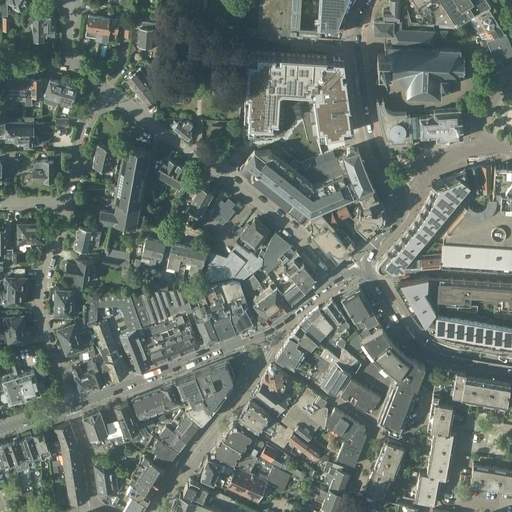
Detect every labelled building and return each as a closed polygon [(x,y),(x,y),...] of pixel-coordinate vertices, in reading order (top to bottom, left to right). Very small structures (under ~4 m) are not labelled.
[(7,0),(21,8),(26,0),(7,0)] [(259,0),(258,27),(262,27),(336,32),(341,32),(341,33),(343,20),(345,14),(349,5),(350,2),(351,0),(259,0)] [(383,17),(384,17),(384,21),(392,21),(392,29),(401,29),(401,21),(399,21),(399,17),(399,0),(389,0),(390,9),(383,9),(383,17)] [(430,8),(424,0),(411,0),(415,4),(418,9),(417,9),(422,16),(422,22),(426,23),(433,23),(434,23),(436,24),(437,17),(430,8)] [(424,0),(430,8),(437,17),(436,24),(456,25),(456,21),(451,14),(448,16),(437,0),(424,0)] [(461,16),(461,17),(465,15),(474,9),(488,0),(487,0),(488,0),(443,0),(455,19),(461,16)] [(475,11),(474,9),(465,15),(461,17),(463,21),(469,19),(475,30),(471,32),(471,33),(481,34),(479,30),(493,21),(493,22),(501,17),(491,1),(485,4),(475,11)] [(95,38),(99,38),(101,25),(105,25),(106,23),(108,23),(109,17),(111,4),(108,4),(106,17),(94,15),(94,13),(93,13),(92,15),(89,14),(85,35),(95,37),(95,38)] [(34,15),(34,38),(43,38),(43,35),(54,35),(54,25),(53,25),(53,14),(52,14),(52,8),(43,8),(43,14),(42,14),(42,15),(34,15)] [(119,19),(109,17),(108,23),(106,23),(105,25),(101,25),(99,38),(108,40),(108,39),(116,40),(119,19)] [(501,18),(501,17),(493,22),(493,21),(479,30),(481,34),(482,34),(483,33),(483,32),(486,30),(488,34),(507,26),(506,26),(506,25),(501,18)] [(132,37),(132,27),(133,19),(129,18),(128,22),(125,22),(124,36),(132,37)] [(161,22),(159,22),(139,19),(133,19),(132,27),(139,27),(137,44),(147,45),(160,45),(161,22)] [(392,29),(392,21),(384,21),(374,20),(373,34),(392,35),(392,29)] [(483,33),(488,48),(511,39),(511,38),(507,27),(507,26),(488,34),(486,30),(483,32),(483,33)] [(432,97),(440,98),(441,88),(444,86),(449,86),(450,78),(459,78),(459,71),(464,71),(464,68),(465,59),(464,59),(464,55),(460,55),(460,49),(434,47),(434,46),(434,37),(440,37),(440,38),(447,39),(448,31),(441,31),(441,32),(435,32),(435,31),(401,29),(392,29),(392,35),(392,44),(391,44),(391,45),(385,45),(384,53),(391,53),(390,67),(389,75),(396,75),(406,86),(406,96),(414,96),(414,98),(415,98),(415,96),(431,97),(431,99),(432,99),(432,97)] [(501,55),(511,50),(511,39),(488,48),(492,47),(495,57),(501,55)] [(384,53),(377,52),(377,66),(390,67),(391,53),(384,53)] [(246,92),(246,93),(249,93),(248,113),(250,113),(250,123),(264,123),(271,124),(271,119),(278,120),(279,94),(279,91),(282,89),(296,90),(310,91),(313,94),(313,96),(318,127),(322,126),(325,126),(326,133),(344,130),(344,126),(351,125),(348,105),(350,105),(345,74),(342,74),(341,68),(345,68),(343,58),(333,57),(332,60),(327,60),(327,57),(306,55),(300,55),(298,55),(294,55),(280,54),(280,58),(273,58),(273,55),(258,54),(257,61),(248,60),(246,92)] [(146,74),(145,74),(140,68),(137,71),(133,74),(131,72),(124,77),(126,80),(127,80),(137,92),(147,84),(147,83),(152,79),(151,73),(147,76),(146,74)] [(15,100),(25,101),(26,94),(28,94),(28,77),(28,76),(15,76),(15,72),(7,72),(7,76),(6,76),(6,104),(15,104),(15,100)] [(28,77),(28,94),(26,94),(25,101),(26,101),(26,102),(31,102),(31,100),(39,101),(40,94),(41,94),(41,77),(38,74),(34,74),(31,77),(28,76),(28,77)] [(50,77),(47,88),(44,95),(45,98),(44,102),(51,104),(52,102),(58,104),(64,82),(63,82),(55,79),(50,77)] [(64,82),(58,104),(70,107),(71,102),(74,93),(79,95),(81,88),(76,86),(77,86),(75,85),(75,86),(74,85),(74,83),(70,82),(69,84),(67,83),(64,82)] [(141,102),(146,108),(155,101),(155,95),(155,94),(156,94),(154,92),(156,91),(154,89),(152,90),(147,84),(137,92),(139,95),(137,96),(136,98),(139,100),(140,101),(141,99),(142,101),(141,102)] [(460,108),(433,110),(434,114),(419,115),(420,123),(418,123),(417,113),(411,113),(412,124),(411,124),(410,114),(408,115),(406,115),(406,113),(406,112),(397,112),(395,112),(394,112),(393,112),(392,112),(390,111),(389,111),(389,110),(387,109),(386,108),(386,107),(385,106),(384,105),(384,104),(384,103),(383,102),(383,98),(382,98),(382,97),(377,97),(378,99),(377,99),(377,101),(377,105),(378,109),(378,113),(379,115),(379,119),(380,123),(381,127),(383,131),(384,135),(385,139),(386,141),(387,140),(389,140),(389,142),(389,143),(408,142),(408,140),(408,138),(410,138),(410,139),(412,138),(411,129),(413,129),(413,134),(419,134),(418,129),(420,129),(421,136),(436,135),(436,139),(446,139),(447,139),(451,138),(451,139),(453,138),(462,137),(462,133),(468,133),(470,133),(471,133),(471,128),(470,128),(470,129),(467,129),(465,129),(464,115),(466,115),(469,115),(470,115),(469,111),(466,111),(460,111),(460,108)] [(187,139),(192,129),(193,130),(194,124),(188,120),(186,122),(184,121),(183,122),(179,120),(176,119),(174,120),(170,125),(173,127),(173,128),(178,132),(181,134),(187,139)] [(5,122),(5,134),(5,141),(15,141),(15,140),(24,140),(24,145),(34,145),(34,143),(37,143),(37,136),(34,136),(34,122),(5,122)] [(212,125),(211,134),(231,135),(232,126),(212,125)] [(201,143),(224,161),(224,160),(232,151),(232,140),(201,139),(201,143)] [(116,169),(120,147),(115,146),(115,145),(98,141),(97,144),(95,145),(95,148),(96,150),(92,165),(110,168),(116,169)] [(110,183),(108,190),(115,191),(114,191),(115,191),(114,199),(116,200),(139,204),(141,204),(142,197),(143,196),(142,196),(143,189),(144,189),(143,189),(145,182),(145,181),(146,174),(146,175),(146,174),(147,174),(146,174),(147,167),(148,167),(148,166),(147,166),(149,160),(150,159),(149,159),(150,152),(151,152),(151,151),(150,151),(149,150),(149,151),(144,150),(144,149),(145,148),(144,148),(141,147),(133,146),(130,146),(130,145),(129,145),(129,146),(130,146),(129,147),(125,147),(125,146),(124,146),(123,147),(123,148),(122,154),(121,153),(121,154),(122,154),(121,161),(120,161),(120,162),(121,162),(119,169),(118,169),(119,170),(118,176),(117,176),(118,177),(117,183),(116,183),(116,184),(110,183)] [(255,149),(239,171),(247,178),(247,179),(248,180),(286,209),(287,210),(296,217),(301,221),(302,222),(305,217),(307,215),(310,217),(324,209),(323,205),(359,190),(359,191),(371,185),(372,184),(372,183),(371,183),(368,176),(368,175),(368,174),(367,175),(364,167),(364,166),(361,158),(361,157),(360,157),(358,149),(358,148),(357,148),(354,149),(353,148),(352,147),(351,147),(350,147),(349,147),(348,148),(347,149),(347,151),(344,152),(343,153),(340,154),(337,155),(336,155),(326,159),(316,163),(306,167),(306,169),(307,170),(304,174),(303,173),(300,171),(296,168),(292,164),(288,161),(288,162),(279,155),(278,154),(271,149),(270,149),(256,150),(255,149)] [(6,151),(6,174),(18,174),(18,160),(18,151),(6,151)] [(161,178),(168,182),(177,164),(175,163),(175,162),(173,161),(172,161),(169,159),(167,163),(163,161),(158,170),(154,168),(151,188),(154,190),(161,178)] [(33,171),(29,171),(29,177),(33,177),(33,179),(44,179),(44,180),(45,180),(44,184),(53,184),(53,180),(53,161),(33,161),(33,171)] [(184,187),(183,186),(186,180),(185,180),(188,174),(184,172),(186,168),(183,167),(183,166),(181,165),(180,165),(177,164),(168,182),(175,186),(178,188),(174,194),(178,196),(184,187)] [(465,318),(464,341),(464,342),(463,343),(463,344),(462,345),(461,346),(460,346),(459,347),(458,347),(459,347),(476,350),(495,353),(504,355),(506,355),(505,354),(504,354),(504,353),(503,352),(503,351),(503,350),(503,349),(504,325),(511,326),(511,167),(481,165),(457,167),(447,171),(441,264),(440,280),(423,279),(426,285),(426,287),(438,308),(437,314),(465,318)] [(465,167),(437,179),(436,180),(435,180),(434,180),(433,180),(432,179),(431,178),(430,179),(431,180),(432,180),(432,181),(432,182),(433,182),(433,183),(432,184),(430,190),(427,197),(425,201),(424,203),(421,207),(419,210),(418,212),(416,216),(413,219),(412,221),(411,222),(408,225),(402,233),(380,256),(379,257),(378,258),(377,260),(376,260),(376,261),(376,262),(376,263),(376,264),(376,265),(376,266),(377,267),(378,268),(378,269),(379,269),(380,270),(381,270),(382,270),(383,270),(384,270),(385,270),(386,270),(387,269),(389,268),(390,268),(392,268),(401,267),(434,228),(449,198),(454,191),(460,188),(469,185),(465,167)] [(202,210),(212,192),(200,185),(200,186),(196,184),(192,191),(195,193),(190,202),(187,207),(199,214),(202,209),(202,210)] [(330,206),(324,209),(333,223),(337,221),(338,221),(345,217),(349,215),(351,215),(347,207),(361,199),(364,205),(358,204),(357,204),(356,204),(355,205),(354,205),(354,206),(353,207),(353,208),(384,213),(385,209),(383,204),(382,204),(381,201),(374,188),(375,188),(375,187),(374,187),(373,187),(373,188),(358,195),(353,198),(351,195),(345,198),(347,200),(331,208),(330,206)] [(223,224),(235,209),(231,207),(235,202),(229,198),(226,202),(222,199),(222,200),(218,197),(215,201),(218,204),(210,214),(223,224)] [(101,209),(99,221),(113,223),(112,228),(134,232),(137,215),(139,204),(116,200),(114,212),(101,209)] [(384,213),(353,208),(353,209),(353,210),(354,211),(355,212),(356,212),(356,213),(362,214),(355,221),(354,222),(367,234),(368,233),(380,220),(380,221),(384,217),(384,213)] [(305,217),(302,222),(305,224),(306,225),(310,228),(313,230),(313,231),(311,233),(337,261),(351,249),(349,246),(354,242),(351,238),(343,229),(338,233),(332,226),(339,223),(338,221),(337,221),(333,223),(324,209),(310,217),(307,215),(305,217)] [(169,219),(180,224),(182,220),(171,215),(169,219)] [(245,244),(246,245),(262,224),(255,218),(250,224),(249,223),(239,234),(244,238),(243,240),(246,242),(245,244)] [(31,243),(31,222),(28,220),(26,220),(24,222),(18,222),(18,244),(23,244),(23,243),(31,243)] [(31,222),(31,243),(35,243),(37,247),(41,247),(43,243),(44,243),(44,230),(46,228),(46,226),(44,224),(44,222),(31,222)] [(269,229),(262,224),(246,245),(250,247),(252,244),(257,248),(266,236),(264,235),(269,229)] [(74,247),(77,248),(76,250),(86,253),(87,250),(89,250),(90,243),(98,245),(101,230),(79,225),(74,247)] [(0,248),(4,248),(4,261),(12,261),(12,248),(6,248),(6,228),(5,228),(3,226),(0,226),(0,248)] [(243,278),(261,264),(270,276),(274,281),(291,301),(305,288),(304,287),(295,275),(283,262),(289,256),(287,254),(285,256),(282,253),(291,245),(275,231),(265,251),(262,257),(259,254),(258,256),(248,248),(246,250),(236,242),(226,255),(210,250),(204,281),(231,275),(243,278)] [(145,263),(150,265),(151,261),(148,261),(149,256),(151,256),(153,246),(154,246),(156,238),(153,237),(153,236),(148,235),(148,236),(147,235),(142,255),(141,260),(145,261),(145,263)] [(159,238),(156,238),(154,246),(153,246),(151,256),(149,256),(148,261),(151,261),(150,265),(154,265),(155,259),(160,260),(165,240),(164,240),(164,239),(160,238),(159,238)] [(174,270),(177,271),(180,260),(176,259),(180,244),(179,243),(180,241),(174,240),(174,242),(172,241),(167,265),(166,268),(174,270)] [(180,267),(183,268),(187,253),(193,254),(195,247),(193,246),(194,245),(185,242),(184,245),(180,244),(176,259),(180,260),(177,271),(180,271),(180,267)] [(187,253),(183,268),(189,269),(189,270),(193,271),(192,274),(198,275),(199,272),(200,272),(206,249),(204,249),(205,247),(199,246),(198,248),(195,247),(193,254),(187,253)] [(283,262),(295,275),(309,262),(304,257),(297,250),(297,249),(289,256),(283,262)] [(117,259),(103,256),(102,262),(116,265),(117,259)] [(95,276),(96,271),(98,261),(75,257),(74,262),(67,261),(67,263),(65,264),(65,268),(66,269),(65,272),(76,274),(75,280),(87,282),(88,275),(95,276)] [(309,262),(295,275),(304,287),(305,288),(306,288),(306,287),(315,279),(315,280),(316,279),(314,277),(318,273),(314,268),(309,262)] [(5,273),(4,289),(26,290),(26,289),(27,289),(27,282),(26,282),(26,276),(24,276),(25,269),(17,269),(5,273)] [(252,282),(255,276),(253,275),(243,282),(248,293),(249,292),(255,300),(253,302),(259,311),(258,312),(264,321),(273,314),(257,293),(259,292),(252,282)] [(260,283),(255,276),(252,282),(259,292),(257,293),(273,314),(281,308),(266,287),(266,286),(263,281),(260,283)] [(270,276),(263,281),(266,286),(266,287),(281,308),(291,301),(274,281),(270,276)] [(435,333),(436,333),(437,313),(438,313),(438,302),(440,277),(428,276),(426,276),(425,276),(394,281),(411,310),(413,313),(413,314),(414,315),(416,317),(418,320),(419,321),(421,323),(422,324),(425,320),(429,322),(432,323),(429,329),(431,330),(432,331),(432,330),(435,331),(435,333)] [(158,289),(159,283),(148,281),(147,286),(158,289)] [(236,330),(246,325),(235,297),(231,281),(222,283),(229,303),(230,315),(236,330)] [(232,281),(231,281),(235,297),(246,325),(257,321),(253,314),(244,296),(240,283),(232,281)] [(213,314),(212,314),(221,336),(236,330),(230,315),(229,303),(222,283),(216,284),(209,287),(209,286),(202,288),(210,304),(213,314)] [(341,295),(340,296),(342,299),(353,318),(351,319),(352,321),(368,312),(373,309),(369,303),(361,288),(359,287),(359,285),(357,286),(341,295)] [(221,336),(212,314),(212,315),(200,287),(194,290),(200,305),(213,339),(221,336)] [(55,294),(54,301),(73,302),(73,295),(75,295),(75,290),(70,290),(70,289),(56,288),(56,294),(55,294)] [(25,298),(26,290),(4,289),(4,297),(3,297),(2,303),(12,303),(12,304),(17,304),(17,303),(24,303),(24,298),(25,298)] [(141,326),(191,307),(183,289),(130,295),(134,305),(139,320),(141,326)] [(86,294),(86,297),(87,311),(87,321),(96,318),(97,318),(98,306),(97,294),(86,294)] [(134,305),(130,295),(127,295),(97,294),(98,306),(102,305),(103,305),(104,306),(121,306),(123,310),(134,305)] [(323,304),(322,305),(323,306),(339,329),(344,326),(346,325),(349,322),(347,319),(341,311),(339,308),(333,300),(332,297),(331,298),(323,304)] [(73,302),(54,301),(54,308),(55,308),(55,314),(69,314),(74,314),(75,308),(73,308),(73,302)] [(139,320),(134,305),(123,310),(130,331),(141,326),(139,320)] [(200,305),(191,309),(205,342),(213,339),(200,305)] [(318,305),(307,314),(329,334),(335,339),(337,340),(340,343),(338,346),(342,348),(343,344),(346,338),(341,334),(342,333),(339,329),(323,306),(320,308),(318,305)] [(5,330),(26,327),(25,320),(24,320),(23,314),(9,315),(8,309),(0,309),(0,317),(3,317),(5,330)] [(346,338),(343,344),(355,354),(365,347),(366,346),(362,338),(364,337),(378,328),(374,322),(378,319),(373,309),(368,312),(352,321),(357,330),(346,338)] [(445,337),(447,314),(438,313),(437,313),(436,333),(439,335),(441,335),(445,337)] [(307,315),(300,322),(323,343),(327,338),(332,342),(335,339),(329,334),(307,314),(307,315)] [(452,339),(455,339),(456,316),(447,314),(445,337),(452,339)] [(182,315),(175,317),(176,321),(178,324),(187,349),(198,345),(197,343),(198,342),(189,320),(184,322),(182,315)] [(455,339),(461,340),(464,341),(466,317),(456,316),(455,339)] [(175,317),(164,321),(176,353),(187,349),(178,324),(176,321),(175,317)] [(87,321),(87,323),(87,327),(90,326),(103,359),(99,361),(107,379),(108,378),(110,379),(114,378),(114,376),(117,375),(118,376),(120,375),(120,374),(128,371),(121,353),(116,355),(111,344),(114,343),(105,319),(96,323),(96,318),(87,321)] [(164,321),(153,326),(166,357),(176,353),(164,321)] [(58,334),(60,341),(78,334),(75,328),(77,327),(75,322),(70,323),(57,328),(59,333),(58,334)] [(299,322),(289,333),(310,345),(320,352),(325,345),(322,343),(323,343),(300,322),(299,322)] [(511,345),(511,325),(504,324),(502,347),(511,349),(511,345)] [(153,356),(155,361),(145,337),(141,326),(130,331),(119,335),(133,369),(134,372),(145,368),(150,366),(147,359),(153,356)] [(155,361),(166,357),(153,326),(143,330),(141,326),(145,337),(155,361)] [(343,389),(340,394),(349,399),(359,406),(389,426),(388,429),(398,433),(414,393),(395,386),(398,379),(416,386),(425,364),(418,361),(413,358),(412,358),(410,356),(409,356),(408,354),(403,351),(397,346),(397,345),(394,342),(392,340),(392,339),(391,339),(389,336),(387,333),(386,333),(382,327),(382,326),(381,326),(378,328),(364,337),(369,345),(366,347),(367,347),(343,384),(345,386),(343,389)] [(26,327),(5,330),(6,343),(26,341),(26,335),(27,335),(26,327)] [(289,333),(283,344),(310,362),(310,361),(318,366),(319,365),(328,371),(333,362),(320,353),(320,352),(310,345),(289,333)] [(80,340),(78,334),(60,341),(63,348),(64,347),(66,352),(79,347),(81,352),(88,349),(93,347),(91,342),(84,345),(82,339),(80,340)] [(336,344),(331,349),(339,356),(342,348),(338,346),(340,343),(337,340),(335,343),(336,344)] [(283,344),(275,355),(308,376),(310,375),(316,365),(318,367),(318,366),(316,365),(310,361),(310,362),(283,344)] [(325,345),(320,352),(320,353),(333,362),(335,359),(345,367),(357,357),(355,354),(343,344),(342,348),(339,356),(331,349),(331,350),(325,345)] [(94,384),(102,381),(107,379),(99,361),(98,358),(97,358),(93,347),(88,349),(92,359),(89,361),(87,360),(83,361),(83,363),(80,364),(82,371),(84,372),(89,370),(94,384)] [(357,357),(345,367),(349,371),(350,370),(354,373),(356,371),(362,361),(359,358),(357,357)] [(219,362),(226,380),(228,378),(235,376),(228,358),(226,359),(219,362)] [(327,372),(321,381),(336,391),(338,389),(339,386),(343,380),(349,371),(345,367),(335,359),(333,362),(328,371),(327,372)] [(18,360),(13,362),(20,383),(25,396),(30,395),(30,394),(40,391),(40,390),(44,389),(45,387),(44,383),(42,381),(37,383),(33,369),(22,373),(18,360)] [(20,398),(25,396),(20,383),(13,362),(10,363),(14,375),(3,378),(7,391),(2,393),(1,395),(3,400),(5,401),(9,400),(19,397),(20,398)] [(219,362),(197,371),(202,390),(203,394),(226,380),(219,362)] [(94,384),(89,370),(84,372),(82,371),(80,364),(79,364),(79,363),(72,366),(76,376),(79,385),(81,385),(83,386),(83,387),(93,383),(93,384),(94,384)] [(270,363),(262,378),(272,384),(280,390),(280,391),(289,397),(289,398),(294,402),(320,422),(320,423),(324,426),(327,412),(328,407),(323,404),(326,399),(327,398),(273,363),(270,363)] [(310,375),(308,376),(309,376),(310,375),(320,382),(321,382),(321,381),(327,372),(328,371),(319,365),(318,366),(318,367),(316,365),(310,375)] [(466,374),(466,371),(449,369),(448,376),(455,377),(452,394),(461,395),(507,404),(510,382),(466,374)] [(188,374),(175,379),(182,399),(183,402),(203,394),(202,390),(197,371),(194,372),(195,374),(189,377),(188,375),(188,374)] [(226,380),(203,394),(211,409),(212,408),(231,383),(235,376),(228,378),(226,380)] [(439,385),(434,384),(427,425),(449,429),(450,422),(453,404),(460,404),(461,395),(452,394),(455,377),(448,376),(446,376),(440,381),(439,385)] [(262,378),(252,393),(283,417),(281,419),(288,425),(306,439),(307,439),(320,423),(320,422),(294,402),(289,398),(289,397),(280,391),(280,390),(272,384),(262,378)] [(175,379),(167,382),(175,402),(182,399),(175,379)] [(167,382),(159,385),(167,405),(175,402),(167,382)] [(151,389),(150,390),(158,409),(167,405),(159,385),(159,386),(159,387),(157,388),(151,390),(151,389)] [(158,409),(150,390),(150,391),(148,391),(143,393),(143,394),(142,393),(142,394),(149,412),(158,409)] [(136,396),(136,397),(135,395),(134,396),(133,396),(133,398),(140,416),(149,412),(142,394),(141,394),(136,396)] [(211,409),(203,394),(183,402),(187,410),(201,421),(211,409)] [(249,398),(243,407),(261,419),(276,430),(273,435),(271,438),(283,447),(288,439),(287,438),(290,433),(285,429),(286,428),(279,422),(279,421),(271,414),(251,399),(249,398)] [(114,404),(119,418),(124,432),(125,432),(133,441),(144,447),(145,445),(152,433),(148,430),(140,433),(137,424),(135,419),(136,418),(128,399),(126,399),(115,404),(114,404)] [(243,407),(237,416),(259,430),(261,426),(273,435),(276,430),(261,419),(243,407)] [(332,428),(342,412),(334,407),(330,414),(327,412),(325,423),(332,428)] [(84,414),(82,415),(83,416),(91,438),(91,437),(93,443),(96,442),(98,445),(102,444),(104,448),(127,440),(124,432),(119,418),(106,421),(109,431),(108,432),(100,410),(100,409),(99,409),(84,415),(84,414)] [(172,415),(179,421),(192,431),(200,423),(186,412),(182,409),(180,410),(176,415),(174,413),(172,415)] [(350,417),(342,412),(332,428),(340,433),(350,417)] [(358,422),(350,417),(340,433),(345,437),(348,437),(358,422)] [(144,422),(147,427),(155,423),(152,418),(144,422)] [(166,423),(166,424),(186,439),(192,431),(179,421),(176,424),(171,420),(168,425),(166,423)] [(58,435),(73,430),(69,421),(54,426),(58,435)] [(228,428),(222,435),(250,452),(255,456),(260,448),(263,442),(257,439),(258,438),(251,435),(253,432),(235,421),(233,422),(228,428)] [(143,422),(137,424),(140,433),(148,430),(143,422)] [(153,427),(179,448),(186,439),(166,424),(165,424),(156,422),(153,427)] [(346,440),(350,442),(361,446),(366,433),(362,431),(365,427),(358,422),(348,437),(345,437),(347,438),(346,440)] [(286,428),(285,429),(290,433),(287,438),(288,439),(299,447),(314,459),(318,453),(321,450),(306,439),(288,425),(286,428)] [(414,498),(433,502),(436,502),(439,486),(442,486),(443,479),(447,480),(455,430),(449,429),(427,425),(427,427),(434,428),(426,472),(419,471),(414,498)] [(43,430),(31,434),(38,452),(38,451),(39,450),(41,456),(41,460),(47,458),(46,456),(48,455),(52,453),(50,448),(43,430)] [(58,435),(61,445),(77,441),(73,430),(58,435)] [(152,433),(145,445),(156,452),(153,457),(167,465),(174,454),(175,455),(179,449),(164,440),(154,435),(152,433)] [(313,433),(307,440),(311,442),(314,439),(316,436),(313,433)] [(24,439),(20,440),(28,462),(39,458),(37,452),(38,452),(31,434),(25,436),(24,439)] [(215,443),(211,448),(211,452),(223,458),(231,461),(249,469),(250,469),(255,460),(267,466),(269,463),(258,457),(255,456),(250,452),(222,435),(215,443)] [(374,464),(377,465),(395,472),(405,447),(394,443),(395,440),(385,437),(384,440),(374,464)] [(350,442),(346,440),(343,439),(340,448),(358,455),(361,446),(350,442)] [(17,441),(14,440),(8,442),(16,465),(22,463),(23,464),(28,462),(20,440),(17,441)] [(61,445),(63,454),(78,451),(77,441),(61,445)] [(131,445),(132,446),(142,452),(144,447),(133,441),(131,445)] [(16,465),(8,442),(2,444),(2,445),(0,446),(0,447),(0,459),(2,464),(4,470),(9,468),(9,467),(16,465)] [(266,443),(258,457),(269,463),(279,468),(282,463),(273,457),(277,450),(266,443)] [(324,447),(321,450),(327,455),(330,451),(324,447)] [(358,455),(340,448),(337,457),(354,464),(358,455)] [(63,454),(64,463),(80,461),(78,451),(63,454)] [(160,475),(165,467),(162,464),(145,454),(143,459),(141,458),(138,462),(161,476),(161,475),(160,475)] [(197,472),(197,473),(198,473),(197,474),(210,479),(226,486),(235,466),(219,459),(208,454),(207,454),(206,454),(201,466),(200,465),(197,472)] [(99,460),(95,463),(97,480),(114,477),(112,464),(99,460)] [(333,478),(347,483),(350,474),(331,466),(333,462),(327,460),(324,470),(328,472),(334,474),(333,478)] [(64,463),(66,473),(81,470),(80,461),(64,463)] [(156,483),(161,476),(138,462),(136,461),(134,464),(137,465),(134,469),(156,483)] [(282,463),(279,468),(284,470),(285,470),(286,471),(289,465),(288,465),(283,462),(282,463)] [(256,473),(255,475),(267,480),(271,482),(270,484),(283,489),(290,473),(286,471),(285,470),(284,470),(279,468),(269,463),(267,466),(271,468),(269,472),(268,472),(268,473),(267,473),(267,474),(266,474),(265,474),(264,474),(263,474),(259,472),(258,472),(257,472),(256,473)] [(469,484),(511,492),(511,469),(473,463),(469,484)] [(289,465),(286,471),(290,473),(302,478),(305,473),(304,472),(290,464),(289,465)] [(377,465),(374,464),(371,473),(389,480),(392,472),(394,473),(395,472),(377,465)] [(235,466),(226,486),(250,497),(251,498),(253,499),(254,498),(258,500),(267,480),(255,475),(235,466)] [(125,478),(139,486),(151,493),(151,491),(155,484),(156,484),(156,483),(134,469),(130,476),(131,476),(130,478),(126,475),(126,476),(125,478)] [(66,473),(67,482),(83,480),(81,470),(66,473)] [(331,480),(329,486),(343,492),(347,483),(333,478),(334,474),(328,472),(326,478),(331,480)] [(385,489),(389,480),(371,473),(368,482),(385,489)] [(97,480),(99,494),(116,492),(114,477),(97,480)] [(202,498),(216,503),(220,492),(221,491),(214,488),(213,491),(209,489),(210,486),(194,480),(189,477),(184,489),(183,488),(182,489),(202,498)] [(135,502),(143,507),(146,501),(147,502),(148,501),(147,500),(149,496),(150,496),(150,495),(148,494),(149,493),(150,493),(151,493),(139,486),(125,478),(124,479),(122,484),(116,494),(105,496),(105,498),(112,502),(114,498),(116,499),(119,492),(122,494),(124,492),(125,493),(127,489),(138,495),(135,502)] [(67,482),(69,492),(84,490),(83,480),(67,482)] [(382,497),(385,489),(368,482),(364,491),(382,497)] [(343,492),(329,486),(327,489),(322,487),(322,488),(313,484),(311,490),(315,491),(340,501),(344,492),(343,492)] [(114,498),(112,502),(120,506),(123,508),(129,511),(142,511),(143,511),(142,510),(143,508),(142,507),(143,507),(135,502),(138,495),(127,489),(125,493),(124,492),(122,494),(119,492),(116,499),(114,498)] [(84,490),(69,492),(70,502),(86,499),(84,490)] [(321,505),(336,511),(340,501),(315,491),(311,490),(309,494),(316,497),(315,498),(323,501),(321,505)] [(231,497),(220,492),(216,503),(240,511),(253,511),(254,510),(231,498),(231,497)] [(189,511),(193,504),(195,498),(180,493),(178,497),(177,500),(177,501),(175,507),(174,507),(173,510),(171,510),(170,511),(189,511)] [(362,494),(358,493),(355,502),(372,508),(373,505),(376,504),(382,505),(383,500),(362,494)] [(230,511),(195,498),(193,504),(189,511),(230,511)] [(372,508),(355,502),(351,510),(355,511),(371,511),(378,511),(379,511),(372,509),(372,508)]
